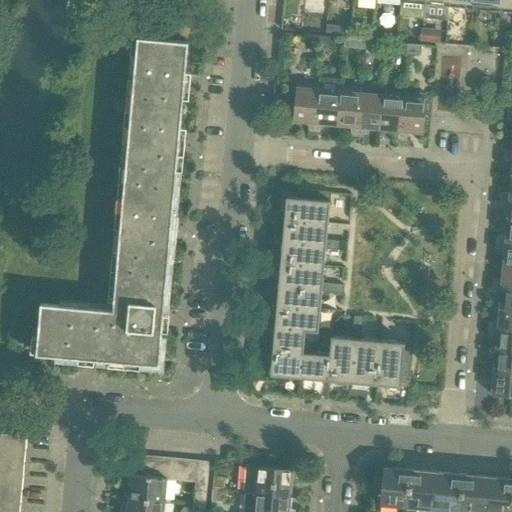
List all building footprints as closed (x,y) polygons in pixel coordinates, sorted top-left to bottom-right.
[(399,15),(423,17),(424,0),(399,0),(400,3),(399,15)] [(424,0),(423,17),(446,20),(448,7),(448,0),(424,0)] [(448,0),(448,7),(471,9),(472,0),(448,0)] [(472,0),(471,9),(495,11),(496,0),(472,0)] [(511,0),(496,0),(495,11),(511,12),(511,0)] [(362,16),(362,24),(370,25),(370,17),(362,16)] [(326,33),(349,35),(350,28),(327,26),(326,33)] [(362,33),(366,36),(371,34),(371,29),(367,26),(363,28),(362,33)] [(382,36),(396,37),(396,29),(383,28),(382,36)] [(420,41),(439,43),(440,30),(421,29),(420,41)] [(309,43),(322,45),(322,36),(310,35),(309,43)] [(133,71),(129,117),(180,122),(182,97),(184,74),(187,41),(136,36),(133,71)] [(322,36),(322,45),(334,46),(335,37),(322,36)] [(345,38),(344,47),(365,49),(366,40),(345,38)] [(366,40),(365,49),(377,50),(378,42),(366,40)] [(395,52),(408,53),(409,44),(396,43),(395,52)] [(409,44),(408,53),(420,54),(421,45),(409,44)] [(318,85),(314,132),(320,133),(320,132),(319,132),(322,124),(336,126),(340,91),(339,91),(340,87),(340,79),(319,77),(318,85)] [(308,132),(314,132),(318,85),(296,83),(293,121),(307,123),(309,131),(308,131),(308,132)] [(351,136),(357,136),(361,93),(361,88),(340,87),(339,91),(340,91),(336,126),(350,127),(352,135),(351,135),(351,136)] [(394,140),(399,140),(404,92),(403,97),(382,95),(379,129),(393,131),(394,139),(394,140)] [(404,92),(399,140),(406,141),(406,140),(408,132),(423,133),(426,94),(404,92)] [(365,128),(379,129),(382,95),(361,93),(357,136),(363,137),(363,136),(362,136),(365,128)] [(125,166),(122,198),(172,203),(180,122),(129,117),(125,166)] [(511,164),(510,179),(511,178),(511,157),(503,157),(503,163),(504,163),(504,162),(511,164)] [(500,193),(499,199),(511,200),(511,178),(510,179),(509,193),(501,194),(501,193),(500,193)] [(297,189),(297,197),(308,198),(309,190),(297,189)] [(309,190),(308,198),(318,199),(319,191),(309,190)] [(319,191),(318,199),(330,200),(330,192),(319,191)] [(286,196),(284,219),(328,223),(330,200),(318,199),(308,198),(297,197),(286,196)] [(119,228),(114,279),(165,284),(172,203),(122,198),(119,228)] [(508,207),(507,221),(511,221),(511,200),(499,199),(499,205),(500,206),(500,205),(508,207)] [(284,219),(282,240),(326,244),(326,240),(328,223),(284,219)] [(496,236),(495,242),(511,243),(511,221),(507,221),(505,236),(497,237),(497,236),(496,236)] [(280,243),(279,249),(281,250),(280,262),(324,266),(325,249),(326,244),(282,240),(282,243),(280,243)] [(326,244),(325,249),(336,250),(337,241),(326,240),(326,244)] [(337,241),(336,250),(347,251),(348,242),(337,241)] [(504,251),(503,265),(511,265),(511,243),(495,242),(495,249),(496,249),(496,248),(504,251)] [(280,262),(278,283),(322,287),(322,283),(324,266),(280,262)] [(492,279),(492,285),(511,287),(511,265),(503,265),(501,279),(493,280),(493,279),(492,279)] [(112,310),(107,360),(158,365),(165,284),(114,279),(112,301),(113,301),(112,310)] [(278,283),(276,305),(320,309),(322,292),(322,287),(278,283)] [(322,287),(322,292),(332,293),(333,284),(322,283),(322,287)] [(333,284),(332,293),(343,294),(344,285),(333,284)] [(500,293),(499,310),(511,310),(511,287),(492,285),(491,292),(492,292),(492,291),(500,293)] [(79,357),(107,360),(112,310),(69,306),(41,303),(39,324),(36,353),(79,357)] [(275,323),(274,326),(305,328),(305,330),(310,331),(318,331),(320,309),(276,305),(275,323)] [(488,322),(488,329),(511,330),(511,310),(499,310),(498,322),(489,323),(489,322),(488,322)] [(354,316),(353,327),(362,328),(363,317),(354,316)] [(274,326),(272,350),(302,353),(303,352),(303,347),(305,330),(305,328),(274,326)] [(353,327),(352,338),(356,338),(361,338),(362,328),(353,327)] [(496,336),(495,352),(511,353),(511,330),(488,329),(487,335),(488,335),(488,334),(496,336)] [(330,354),(328,380),(348,381),(352,382),(356,338),(352,338),(331,336),(330,344),(329,354),(330,354)] [(356,338),(352,382),(375,384),(379,340),(361,338),(356,338)] [(379,340),(375,384),(389,385),(389,387),(395,387),(396,386),(400,386),(401,375),(402,364),(403,354),(404,342),(379,340)] [(404,342),(403,354),(412,354),(413,343),(404,342)] [(269,365),(268,372),(270,372),(270,374),(300,377),(302,353),(272,350),(271,365),(269,365)] [(302,353),(300,377),(328,380),(330,354),(329,354),(318,353),(312,353),(303,352),(302,353)] [(484,365),(484,371),(511,374),(511,353),(495,352),(494,365),(485,366),(485,365),(484,365)] [(403,354),(402,364),(411,365),(412,354),(403,354)] [(402,364),(401,375),(410,376),(411,365),(402,364)] [(511,374),(484,371),(483,378),(484,378),(484,377),(492,380),(491,394),(511,396),(511,374)] [(0,511),(14,511),(18,470),(22,432),(0,430),(0,511)] [(144,456),(142,475),(153,476),(155,457),(144,456)] [(164,457),(155,457),(153,476),(162,477),(164,457)] [(166,478),(166,479),(174,480),(176,458),(164,457),(162,477),(166,478)] [(176,458),(174,480),(184,481),(186,459),(176,458)] [(186,459),(184,481),(195,482),(197,460),(186,459)] [(197,460),(195,482),(206,483),(209,461),(197,460)] [(243,492),(255,493),(289,496),(290,483),(292,483),(293,472),(291,472),(291,469),(246,465),(243,492)] [(395,511),(397,505),(407,506),(410,470),(383,467),(382,475),(374,475),(370,510),(389,511),(395,511)] [(407,506),(433,508),(436,472),(410,470),(407,506)] [(433,508),(459,511),(462,474),(436,472),(433,508)] [(129,488),(128,499),(164,502),(166,479),(166,478),(162,477),(153,476),(142,475),(130,474),(130,478),(129,478),(128,488),(129,488)] [(459,511),(471,511),(484,511),(488,477),(462,474),(459,511)] [(213,477),(212,489),(225,490),(226,478),(213,477)] [(484,511),(511,511),(511,507),(511,478),(488,477),(484,511)] [(193,498),(205,499),(206,483),(195,482),(193,498)] [(225,490),(212,489),(211,501),(224,502),(225,490)] [(255,493),(253,511),(287,511),(288,509),(290,509),(291,498),(289,498),(289,496),(255,493)] [(126,511),(163,511),(164,502),(128,499),(128,502),(126,502),(126,511)]
